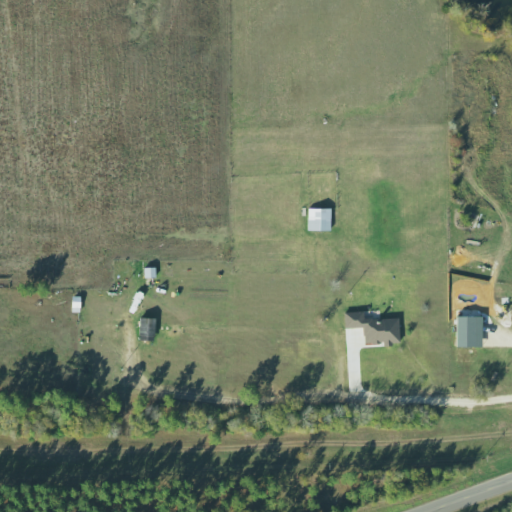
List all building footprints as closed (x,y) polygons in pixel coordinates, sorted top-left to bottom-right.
[(335,209),(312,209),(311,231),(335,231),(335,209)] [(159,268),(148,268),(148,278),(159,278),(159,268)] [(366,328),(367,346),(404,344),(402,318),(368,320),(368,312),(347,313),(348,329),(366,328)] [(486,347),(487,318),(462,317),(461,347),(486,347)] [(142,340),(159,341),(160,319),(143,318),(142,340)]
